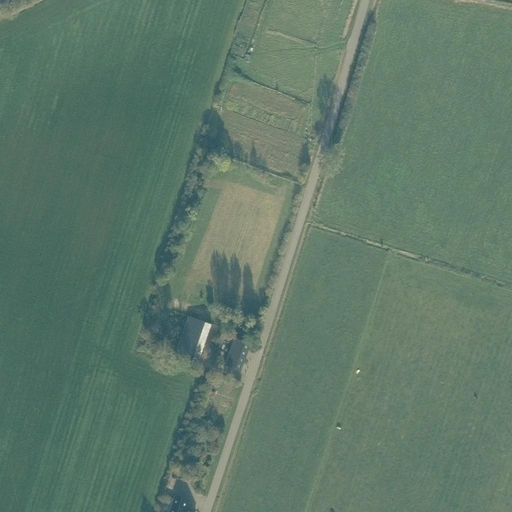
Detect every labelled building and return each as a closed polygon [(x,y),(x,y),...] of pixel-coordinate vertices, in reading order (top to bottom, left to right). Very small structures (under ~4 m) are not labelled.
[(200,355),(211,325),(189,317),(178,347),(174,358),(196,366),(200,355)] [(250,346),(241,342),(235,340),(224,366),(240,372),(250,346)] [(196,465),(199,456),(192,454),(189,462),(196,465)] [(175,497),(175,498),(173,504),(176,505),(173,511),(188,511),(186,511),(189,501),(175,497)] [(156,511),(158,511),(164,511),(168,506),(160,502),(156,511)]
